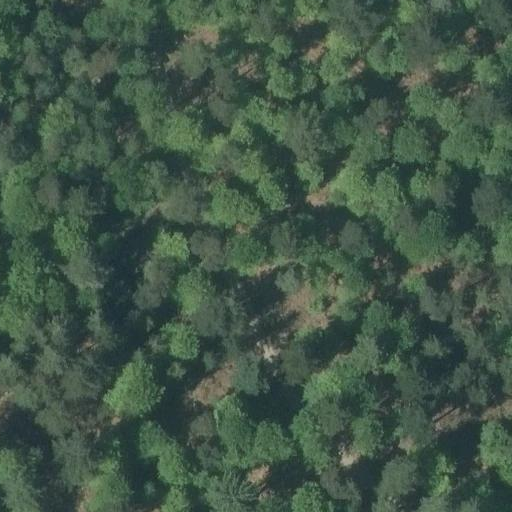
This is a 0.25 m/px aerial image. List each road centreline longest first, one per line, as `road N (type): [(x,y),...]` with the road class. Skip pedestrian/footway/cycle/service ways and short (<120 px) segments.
road 1 (track): [(153,0),(254,355),(327,430),(384,511)]
road 2 (track): [(195,511),(254,433),(272,374)]
